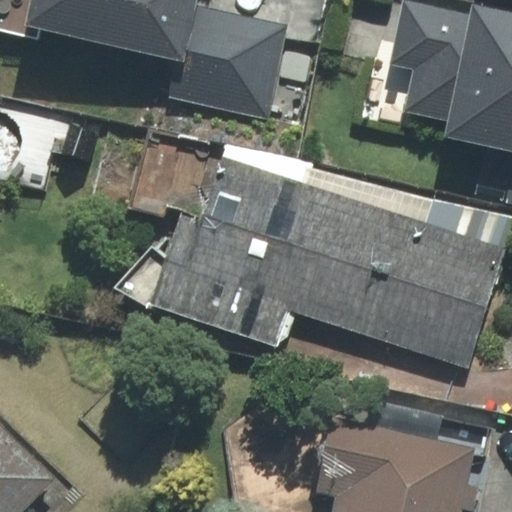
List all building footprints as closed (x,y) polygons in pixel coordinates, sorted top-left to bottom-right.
[(197,0),(32,0),(25,45),(176,70),(170,106),(271,123),(287,30),(195,15),(197,0)] [(511,32),(398,7),(382,74),(405,79),(395,123),(434,131),(428,157),(511,175),(511,32)] [(511,237),(511,226),(223,154),(199,230),(180,226),(143,315),(271,353),(281,318),(464,374),(511,237)] [(0,511),(33,511),(60,483),(0,429),(0,511)] [(457,511),(469,457),(326,429),(312,500),(331,508),(330,511),(457,511)]
